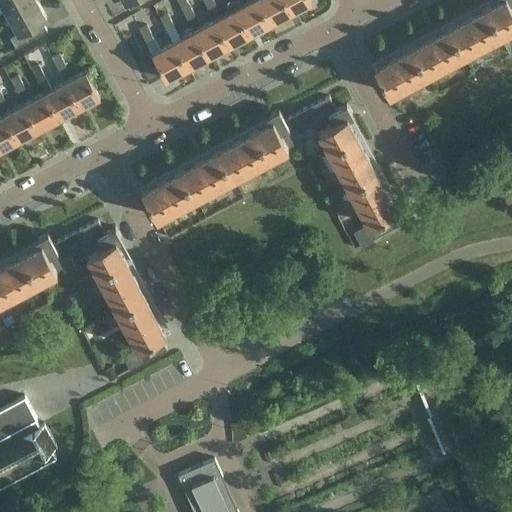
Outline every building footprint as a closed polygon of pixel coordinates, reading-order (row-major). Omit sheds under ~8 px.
[(0,0),(0,1),(4,9),(19,0),(0,0)] [(19,0),(4,9),(16,31),(39,19),(45,16),(35,0),(19,0)] [(187,18),(195,14),(187,0),(179,4),(187,18)] [(268,23),(255,0),(248,0),(241,4),(239,0),(229,0),(234,8),(248,34),(268,23)] [(282,0),(255,0),(268,23),(289,12),(282,0)] [(282,0),(289,12),(310,1),(309,0),(282,0)] [(511,0),(490,0),(373,62),(388,91),(511,25),(511,0)] [(227,45),(248,34),(234,8),(213,19),(227,45)] [(167,29),(174,25),(167,11),(159,15),(167,29)] [(16,31),(8,36),(14,46),(45,29),(39,19),(16,31)] [(207,56),(227,45),(213,19),(193,30),(207,56)] [(145,41),(153,37),(145,23),(138,27),(145,41)] [(186,67),(207,56),(193,30),(173,41),(186,67)] [(173,41),(151,52),(165,78),(186,67),(173,41)] [(58,69),(65,65),(58,51),(50,55),(58,69)] [(37,80),(44,76),(37,62),(30,66),(37,80)] [(63,80),(77,106),(99,94),(84,68),(63,80)] [(16,91),(24,87),(16,73),(9,77),(16,91)] [(56,117),(77,106),(63,80),(42,90),(56,117)] [(36,128),(56,117),(42,90),(22,101),(36,128)] [(321,98),(328,112),(335,108),(328,94),(321,98)] [(313,102),(320,116),(328,112),(321,98),(313,102)] [(15,139),(36,128),(22,101),(1,112),(15,139)] [(306,106),(313,119),(320,116),(313,102),(306,106)] [(367,222),(375,218),(382,214),(390,210),(395,207),(346,113),(350,111),(346,102),(335,108),(328,112),(320,116),(313,119),(367,222)] [(306,123),(313,119),(306,106),(298,110),(306,123)] [(291,131),(284,118),(278,107),(268,113),(271,117),(140,186),(156,215),(296,141),(291,131)] [(298,127),(306,123),(298,110),(291,114),(298,127)] [(0,146),(15,139),(1,112),(0,112),(0,146)] [(291,131),(298,127),(291,114),(284,118),(291,131)] [(298,145),(305,141),(298,127),(291,131),(296,141),(298,145)] [(382,214),(389,227),(397,223),(390,210),(382,214)] [(375,218),(382,231),(389,227),(382,214),(375,218)] [(90,222),(97,235),(104,231),(97,218),(90,222)] [(374,235),(382,231),(375,218),(367,222),(374,235)] [(82,226),(89,239),(97,235),(90,222),(82,226)] [(367,239),(374,235),(367,222),(360,226),(367,239)] [(75,230),(82,243),(89,239),(82,226),(75,230)] [(82,243),(83,244),(136,345),(137,345),(144,341),(152,337),(159,333),(165,330),(116,237),(120,235),(115,226),(104,231),(97,235),(89,239),(82,243)] [(359,243),(367,239),(360,226),(352,230),(359,243)] [(74,247),(82,243),(75,230),(67,234),(74,247)] [(59,255),(52,242),(47,231),(36,236),(39,241),(0,261),(0,298),(48,273),(64,264),(59,255)] [(67,251),(74,247),(67,234),(60,238),(67,251)] [(59,255),(67,251),(60,238),(52,242),(59,255)] [(67,251),(59,255),(64,264),(67,269),(74,265),(67,251)] [(152,337),(159,351),(167,347),(159,333),(152,337)] [(144,341),(151,355),(159,351),(152,337),(144,341)] [(144,359),(151,355),(144,341),(137,345),(144,359)] [(136,363),(144,359),(137,345),(136,345),(129,349),(136,363)] [(129,367),(136,363),(129,349),(122,353),(129,367)] [(39,424),(35,417),(36,417),(24,394),(0,407),(0,486),(56,456),(51,447),(56,445),(44,421),(39,424)] [(193,511),(237,511),(213,456),(176,473),(193,511)]
